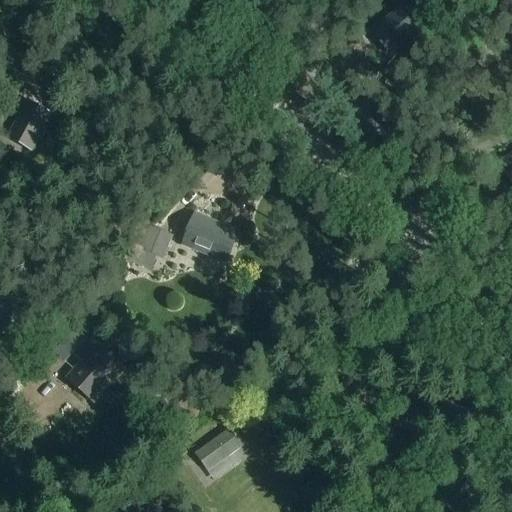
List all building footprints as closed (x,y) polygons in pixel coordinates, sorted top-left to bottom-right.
[(390,53),(414,34),(398,14),(375,33),(390,53)] [(32,151),(50,118),(28,106),(10,139),(32,151)] [(511,158),(502,165),(511,180),(511,158)] [(239,236),(229,232),(195,219),(193,222),(189,220),(180,243),(184,244),(184,245),(228,263),(239,236)] [(162,261),(171,237),(147,228),(138,251),(162,261)] [(0,313),(2,314),(0,319),(0,332),(13,336),(22,304),(0,296),(0,313)] [(64,364),(85,339),(73,329),(52,354),(64,364)] [(98,349),(71,379),(94,400),(121,370),(98,349)] [(176,411),(188,422),(197,412),(184,401),(176,411)] [(232,470),(226,461),(247,446),(233,427),(196,455),(209,473),(210,472),(217,481),(232,470)] [(167,466),(185,453),(178,443),(160,456),(167,466)]
